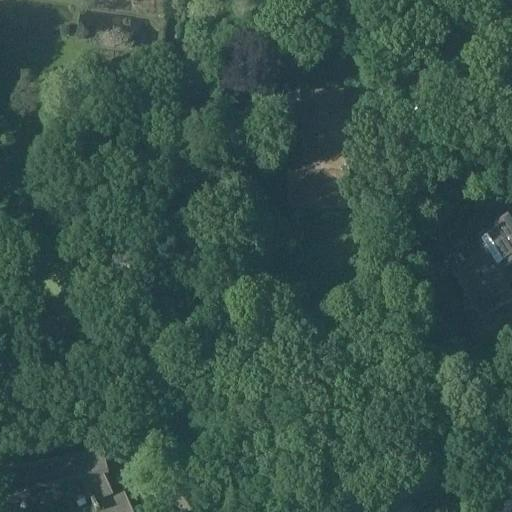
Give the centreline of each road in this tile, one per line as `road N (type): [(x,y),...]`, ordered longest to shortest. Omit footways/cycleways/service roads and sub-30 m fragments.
road 1 (track): [(238,511),(174,218),(196,0)]
road 2 (track): [(366,511),(511,421)]
